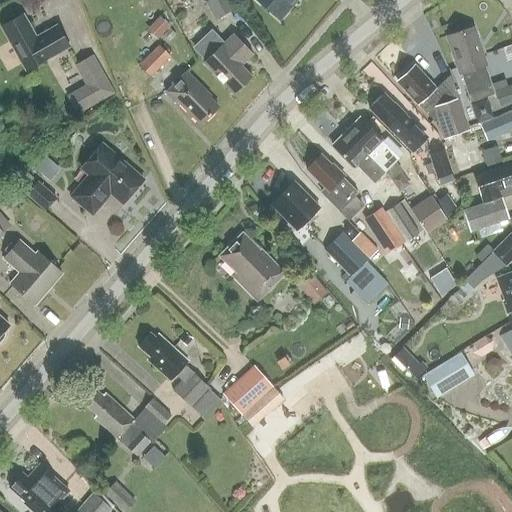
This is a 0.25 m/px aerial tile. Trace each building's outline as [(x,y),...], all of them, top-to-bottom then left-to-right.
[(225,0),(208,0),(206,2),(216,19),(231,10),(225,0)] [(257,0),(279,19),(292,4),(291,3),(293,0),(257,0)] [(53,51),(66,44),(56,27),(35,39),(23,16),(4,26),(23,63),(38,55),(41,60),(54,53),(53,51)] [(159,17),(147,30),(157,39),(169,26),(159,17)] [(169,28),(162,35),(168,41),(175,34),(169,28)] [(470,28),(446,36),(452,52),(450,53),(454,64),(455,63),(459,74),(461,74),(471,102),(493,94),(490,86),(484,66),(486,65),(474,30),(470,28)] [(240,65),(252,54),(233,35),(223,44),(211,32),(194,47),(206,60),(203,63),(232,93),(250,76),(240,65)] [(511,44),(486,51),(494,78),(511,72),(511,44)] [(150,77),(170,56),(159,45),(138,65),(150,77)] [(114,93),(92,55),(74,65),(85,85),(65,97),(76,115),(114,93)] [(468,129),(455,90),(438,96),(433,91),(437,87),(427,77),(424,77),(413,66),(397,81),(434,121),(437,120),(443,138),(468,129)] [(200,124),(217,106),(208,97),(209,95),(186,72),(165,92),(174,102),(176,100),(200,124)] [(511,86),(493,93),(499,110),(511,105),(511,86)] [(383,94),(369,108),(389,129),(390,129),(406,145),(412,151),(423,140),(427,136),(405,114),(394,103),(393,104),(383,94)] [(477,122),(492,117),(486,100),(472,105),(477,122)] [(511,113),(481,127),(487,141),(511,130),(511,113)] [(360,118),(346,132),(385,171),(385,172),(390,179),(400,172),(402,171),(395,161),(397,159),(380,141),(382,139),(360,118)] [(385,171),(346,132),(332,146),(353,167),(356,165),(374,183),(385,172),(385,171)] [(122,203),(143,179),(102,144),(81,168),(89,175),(70,196),(92,214),(110,193),(122,203)] [(488,162),(503,159),(501,145),(485,148),(488,162)] [(437,178),(451,173),(443,151),(429,156),(437,178)] [(37,167),(52,179),(62,166),(46,154),(37,167)] [(320,155),(306,169),(307,170),(327,189),(322,194),(348,221),(364,205),(355,195),(357,192),(342,177),(344,176),(333,165),(331,166),(321,156),(321,155),(320,155)] [(511,193),(511,187),(511,185),(511,184),(511,163),(491,171),(491,172),(474,177),(483,204),(463,210),(470,231),(508,219),(501,198),(511,194),(511,193)] [(400,172),(390,179),(399,192),(409,186),(400,172)] [(56,197),(37,181),(26,195),(45,211),(56,197)] [(314,212),(319,207),(294,182),(271,204),(296,230),(305,221),(308,224),(317,215),(314,212)] [(436,201),(445,214),(455,207),(446,194),(436,201)] [(447,219),(431,195),(410,209),(427,233),(447,219)] [(419,233),(399,203),(385,213),(405,243),(419,233)] [(405,243),(385,213),(384,213),(381,207),(363,219),(386,254),(403,242),(404,243),(405,243)] [(257,302),(284,275),(242,232),(218,256),(235,272),(231,275),(257,302)] [(388,283),(366,261),(368,259),(342,232),(324,249),(347,272),(342,277),(356,291),(368,303),(388,283)] [(511,233),(510,234),(492,252),(481,263),(464,281),(473,289),(483,280),(505,265),(511,258),(511,233)] [(37,252),(35,254),(19,239),(2,258),(19,273),(9,284),(34,305),(61,273),(37,252)] [(455,285),(443,268),(429,278),(441,295),(455,285)] [(296,283),(312,303),(326,291),(310,272),(296,283)] [(511,272),(496,278),(504,300),(502,301),(506,313),(511,311),(511,272)] [(3,331),(8,325),(0,317),(0,340),(2,337),(4,333),(3,331)] [(399,319),(398,329),(407,330),(408,320),(399,319)] [(511,329),(501,336),(511,354),(511,329)] [(192,408),(210,389),(184,365),(187,362),(158,334),(155,338),(150,333),(138,346),(150,357),(147,360),(170,381),(176,374),(182,380),(173,390),(192,408)] [(186,346),(192,339),(186,333),(180,340),(186,346)] [(472,344),(471,353),(480,357),(492,351),(493,341),(484,337),(472,344)] [(396,358),(418,374),(426,364),(404,347),(396,358)] [(470,372),(459,354),(444,363),(456,381),(470,372)] [(282,370),(290,364),(284,357),(277,362),(282,370)] [(253,367),(222,394),(241,416),(272,388),(253,367)] [(117,439),(134,420),(134,419),(105,393),(102,396),(96,391),(84,404),(97,416),(94,418),(117,439)] [(143,408),(144,408),(162,425),(171,416),(151,399),(143,408)] [(163,426),(162,425),(144,408),(134,419),(134,420),(117,439),(136,456),(163,426)] [(145,457),(156,466),(166,453),(155,444),(145,457)] [(70,491),(52,475),(40,465),(27,479),(22,474),(11,487),(27,501),(23,505),(31,511),(56,511),(62,505),(59,503),(70,491)] [(119,511),(120,511),(129,502),(111,485),(101,494),(119,511)] [(109,511),(112,509),(93,492),(74,511),(109,511)]
